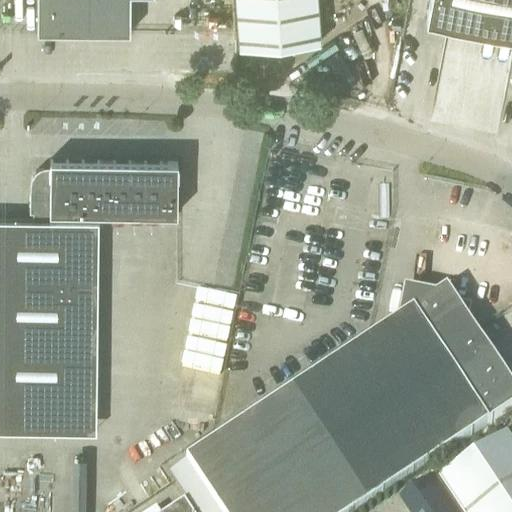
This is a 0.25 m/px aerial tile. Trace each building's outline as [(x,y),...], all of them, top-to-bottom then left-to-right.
[(37,0),(37,32),(130,33),(130,0),(37,0)] [(240,0),(243,43),(304,39),(320,38),(317,0),(240,0)] [(469,28),(511,36),(511,0),(429,0),(426,20),(469,28)] [(0,430),(96,432),(98,282),(99,220),(97,220),(98,212),(130,213),(131,160),(50,159),(50,166),(46,166),(44,166),(41,167),(39,168),(37,169),(35,171),(34,173),(32,175),(31,177),(31,179),(30,181),(30,184),(30,211),(33,212),(33,219),(0,218),(0,430)] [(216,511),(188,511),(183,504),(170,511),(360,511),(486,429),(511,411),(511,393),(467,325),(471,307),(452,303),(445,292),(434,300),(403,293),(397,324),(185,464),(216,511)] [(438,478),(459,511),(511,511),(511,444),(505,434),(438,478)] [(454,511),(445,497),(437,503),(426,486),(406,499),(402,502),(408,511),(454,511)]
